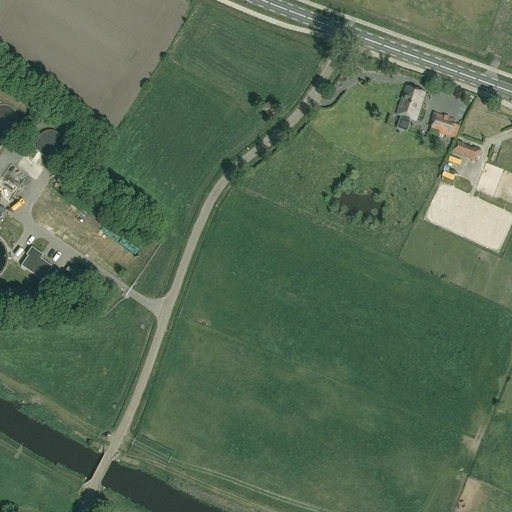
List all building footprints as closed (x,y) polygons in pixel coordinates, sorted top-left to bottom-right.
[(431,111),(420,107),(425,93),(406,87),(396,115),(416,121),(417,118),(427,122),(431,111)] [(270,117),(276,111),(269,104),(263,110),(270,117)] [(455,140),(459,128),(453,125),(455,121),(433,114),(429,127),(439,131),(438,134),(455,140)] [(474,148),(465,145),(456,142),(452,153),(475,162),(481,149),(475,147),(474,148)] [(469,163),(451,162),(451,172),(469,172),(469,163)] [(22,267),(43,281),(53,267),(38,256),(39,254),(33,251),(22,267)] [(70,287),(73,282),(63,275),(59,280),(70,287)]
